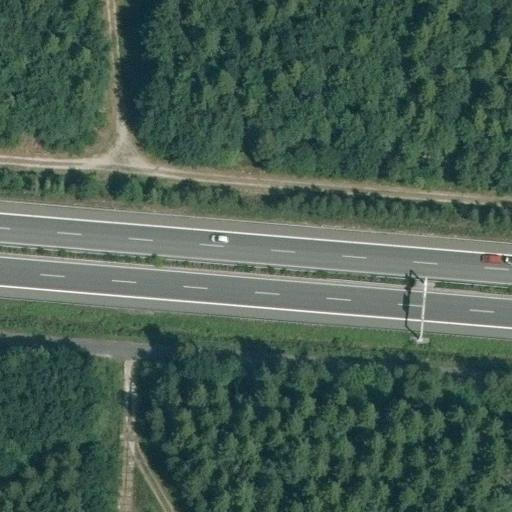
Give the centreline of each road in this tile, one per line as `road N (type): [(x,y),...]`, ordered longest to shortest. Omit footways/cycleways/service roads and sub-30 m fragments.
road 1 (trunk): [(0,273),(511,316)]
road 2 (trunk): [(511,272),(0,229)]
road 3 (track): [(0,159),(511,201)]
road 4 (track): [(125,511),(135,341)]
road 5 (track): [(120,169),(119,0)]
